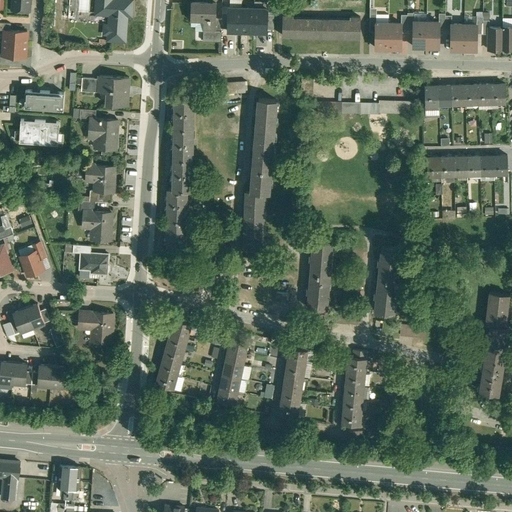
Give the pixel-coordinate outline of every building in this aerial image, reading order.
[(12,0),(12,8),(14,8),(13,10),(29,11),(30,0),(12,0)] [(101,0),(101,11),(113,11),(113,14),(112,14),(111,31),(114,31),(113,39),(110,39),(110,40),(126,41),(128,11),(132,11),(133,0),(101,0)] [(217,3),(192,2),(192,18),(205,18),(204,31),(216,31),(217,18),(217,3)] [(242,7),(229,7),(229,13),(228,28),(228,31),(241,31),(242,7)] [(255,7),(242,7),(241,31),(254,31),(255,7)] [(268,8),(255,7),(254,31),(267,32),(267,29),(268,14),(268,8)] [(323,21),(294,21),(294,15),(285,15),(284,35),(295,35),(351,36),(351,37),(361,37),(361,17),(352,16),(351,22),(329,22),(329,18),(324,18),(323,21)] [(216,31),(204,31),(204,40),(222,41),(223,18),(217,18),(216,31)] [(415,20),(414,20),(414,30),(414,46),(427,46),(427,21),(415,20)] [(11,23),(0,21),(0,29),(5,30),(5,29),(11,29),(11,23)] [(439,21),(427,21),(427,46),(439,46),(440,31),(440,21),(439,21)] [(377,22),(376,22),(376,31),(376,47),(389,47),(389,22),(377,22)] [(402,22),(389,22),(389,47),(402,48),(402,32),(402,22)] [(452,23),(452,33),(451,49),(464,49),(465,23),(452,23)] [(477,24),(465,23),(464,49),(477,49),(477,33),(478,24),(477,24)] [(511,25),(503,26),(503,27),(503,49),(511,48),(511,25)] [(490,26),(489,34),(489,49),(503,50),(503,49),(503,27),(490,26)] [(11,29),(5,29),(5,30),(4,42),(27,44),(28,31),(11,29)] [(27,44),(4,42),(3,54),(3,55),(11,56),(26,57),(27,44)] [(11,56),(3,55),(3,54),(0,53),(0,61),(11,63),(11,56)] [(130,77),(100,75),(99,88),(111,89),(110,103),(107,103),(107,104),(128,105),(129,93),(128,93),(129,86),(130,77)] [(95,77),(83,77),(82,90),(95,91),(95,77)] [(247,81),(222,82),(223,92),(248,91),(247,81)] [(493,102),(492,83),(479,84),(479,103),(493,102)] [(506,83),(492,83),(493,102),(506,102),(506,83)] [(453,103),(452,84),(439,85),(440,104),(453,103)] [(466,84),(452,84),(453,103),(466,103),(466,84)] [(479,103),(479,84),(466,84),(466,103),(479,103)] [(439,85),(426,85),(426,104),(440,104),(439,85)] [(64,110),(65,93),(24,90),(23,107),(64,110)] [(194,96),(176,96),(174,189),(170,189),(168,251),(186,252),(188,190),(192,190),(194,96)] [(252,191),(247,191),(246,205),(245,210),(246,210),(245,235),(244,235),(244,241),(245,241),(245,253),(263,254),(265,192),(269,192),(277,100),(259,99),(258,111),(257,111),(257,116),(258,117),(256,142),(255,142),(255,148),(253,173),(252,173),(252,179),(252,191)] [(414,101),(380,100),(379,102),(379,112),(414,112),(414,101)] [(97,109),(81,108),(80,116),(96,117),(97,109)] [(60,118),(18,116),(17,142),(59,144),(60,118)] [(96,117),(80,116),(80,117),(91,117),(90,133),(100,134),(99,146),(96,146),(96,147),(117,148),(118,134),(117,134),(117,127),(118,127),(119,119),(96,117)] [(481,155),(468,156),(468,174),(482,174),(481,155)] [(494,155),(481,155),(482,174),(495,174),(494,155)] [(508,155),(494,155),(495,174),(508,173),(508,155)] [(441,156),(428,157),(428,175),(442,175),(441,156)] [(455,156),(441,156),(442,175),(455,175),(455,156)] [(468,156),(455,156),(455,175),(468,174),(468,156)] [(115,165),(88,163),(87,179),(87,176),(96,177),(96,190),(99,190),(114,191),(114,181),(113,181),(114,174),(115,174),(115,165)] [(96,190),(91,189),(90,200),(96,201),(98,201),(99,190),(96,190)] [(114,191),(99,190),(98,201),(113,202),(114,191)] [(90,200),(82,200),(81,210),(84,210),(95,211),(95,210),(96,201),(90,200)] [(112,212),(95,210),(95,211),(84,210),(83,226),(84,226),(84,223),(93,224),(92,238),(110,240),(111,226),(110,226),(111,220),(112,220),(112,212)] [(29,215),(20,218),(23,226),(32,222),(29,215)] [(5,228),(0,229),(0,238),(15,233),(12,225),(5,228)] [(42,240),(33,244),(35,250),(37,249),(41,258),(47,255),(42,240)] [(332,242),(314,240),(313,255),(310,254),(310,260),(312,260),(310,287),(307,287),(307,293),(309,293),(308,307),(327,308),(332,242)] [(4,243),(0,244),(0,267),(2,273),(14,269),(4,243)] [(74,244),(66,243),(66,251),(73,251),(74,244)] [(92,245),(74,244),(73,251),(81,252),(82,251),(91,252),(92,245)] [(378,264),(380,265),(378,292),(375,291),(374,297),(377,297),(376,312),(395,313),(401,247),(382,245),(381,259),(379,259),(378,264)] [(35,250),(22,255),(28,274),(44,268),(41,258),(37,249),(35,250)] [(91,252),(82,251),(81,252),(80,268),(98,269),(98,273),(108,273),(108,271),(110,270),(110,265),(109,264),(109,253),(91,252)] [(90,270),(80,269),(79,277),(89,278),(90,270)] [(509,294),(490,291),(486,324),(490,324),(480,391),(498,394),(508,327),(505,326),(509,294)] [(38,303),(26,307),(33,326),(45,322),(45,321),(41,310),(38,303)] [(26,307),(14,312),(16,319),(21,331),(33,326),(26,307)] [(51,319),(47,307),(41,310),(45,321),(51,319)] [(7,311),(11,321),(16,319),(14,312),(12,308),(7,311)] [(87,311),(80,310),(79,326),(87,327),(87,324),(87,311)] [(114,312),(87,311),(87,324),(95,325),(94,340),(92,339),(92,340),(112,342),(113,334),(111,333),(112,327),(113,327),(114,312)] [(360,312),(335,311),(334,321),(359,323),(360,312)] [(16,319),(11,321),(15,333),(21,331),(16,319)] [(191,323),(175,319),(171,332),(187,337),(191,323)] [(3,322),(6,334),(14,332),(10,320),(3,322)] [(426,326),(402,323),(400,334),(425,337),(426,326)] [(65,343),(58,325),(50,329),(57,346),(65,343)] [(222,328),(215,327),(211,341),(218,343),(222,328)] [(187,337),(171,332),(168,345),(184,349),(187,337)] [(249,338),(233,334),(230,348),(246,351),(249,338)] [(184,349),(168,345),(164,358),(180,363),(184,349)] [(308,349),(291,346),(289,360),(305,363),(308,349)] [(246,351),(230,348),(227,361),(243,364),(246,351)] [(367,350),(354,349),(354,356),(367,357),(367,350)] [(354,356),(350,356),(348,369),(365,371),(367,357),(354,356)] [(180,363),(164,358),(161,371),(177,376),(180,363)] [(305,363),(289,360),(287,374),(304,376),(305,363)] [(15,362),(2,361),(1,368),(0,381),(13,382),(15,362)] [(243,364),(227,361),(224,374),(240,377),(243,364)] [(28,363),(15,362),(13,382),(26,383),(27,370),(28,363)] [(53,365),(40,364),(39,371),(38,384),(51,385),(53,365)] [(66,366),(53,365),(51,385),(64,387),(64,386),(65,374),(66,366)] [(365,371),(348,369),(347,383),(364,384),(365,371)] [(277,371),(268,370),(266,382),(275,383),(277,371)] [(177,376),(161,371),(157,385),(173,389),(177,376)] [(240,377),(224,374),(222,387),(238,391),(240,377)] [(304,376),(287,374),(285,387),(301,389),(304,376)] [(364,384),(347,383),(346,396),(363,398),(364,384)] [(274,386),(267,384),(264,396),(272,398),(274,386)] [(238,391),(222,387),(219,401),(235,404),(238,391)] [(301,389),(285,387),(283,400),(299,403),(301,389)] [(363,398),(346,396),(345,410),(361,411),(363,398)] [(299,403),(283,400),(281,414),(286,415),(297,417),(299,403)] [(361,411),(345,410),(343,424),(360,425),(361,411)] [(297,417),(286,415),(284,424),(296,426),(297,417)] [(296,426),(284,424),(283,430),(295,432),(296,426)] [(361,435),(349,434),(349,442),(361,443),(361,435)] [(20,461),(0,459),(0,475),(4,476),(3,496),(16,497),(20,461)] [(71,465),(61,464),(59,487),(63,487),(62,498),(68,498),(71,465)] [(81,466),(71,465),(68,498),(73,499),(74,497),(78,497),(81,466)] [(75,504),(60,502),(59,510),(74,511),(75,505),(75,504)]
